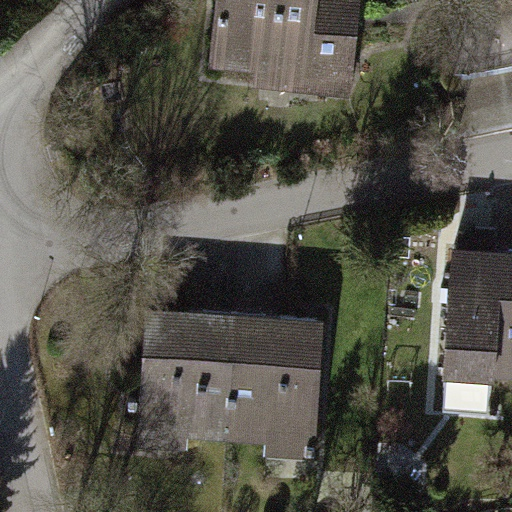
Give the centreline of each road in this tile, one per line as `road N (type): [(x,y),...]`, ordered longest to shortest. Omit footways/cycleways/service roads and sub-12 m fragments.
road 1 (residential): [(0,172),(122,233),(511,160)]
road 2 (residential): [(34,511),(0,286)]
road 3 (residential): [(95,0),(0,136)]
